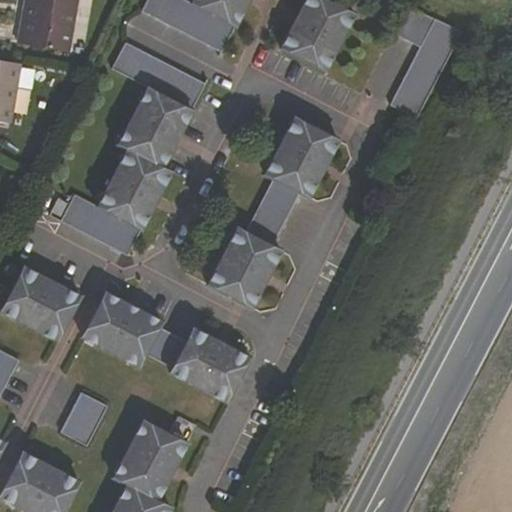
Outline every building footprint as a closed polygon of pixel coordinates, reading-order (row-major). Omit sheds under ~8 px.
[(13,0),(9,24),(59,35),(66,0),(13,0)] [(141,0),(134,16),(146,24),(157,0),(141,0)] [(157,0),(146,24),(158,30),(172,4),(164,0),(157,0)] [(212,26),(225,34),(244,0),(187,0),(182,10),(186,12),(200,19),(212,26)] [(299,0),(269,57),(314,81),(346,23),(302,0),(299,0)] [(182,10),(172,4),(158,30),(173,38),(186,12),(182,10)] [(173,38),(186,46),(200,19),(186,12),(173,38)] [(383,46),(396,52),(411,25),(398,18),(383,46)] [(186,46),(198,53),(212,26),(200,19),(186,46)] [(396,52),(409,59),(424,31),(411,25),(396,52)] [(212,26),(198,53),(211,60),(225,34),(212,26)] [(433,80),(452,44),(424,31),(409,59),(406,65),(433,80)] [(0,112),(6,113),(17,48),(0,45),(0,112)] [(129,54),(117,47),(102,74),(115,82),(129,54)] [(142,61),(129,54),(115,82),(127,89),(142,61)] [(137,94),(142,96),(156,68),(142,61),(127,89),(137,94)] [(426,93),(433,80),(406,65),(399,78),(426,93)] [(170,75),(156,68),(142,96),(155,103),(170,75)] [(182,82),(170,75),(155,103),(167,110),(182,82)] [(419,105),(426,93),(399,78),(392,91),(419,105)] [(196,89),(182,82),(167,110),(181,117),(196,89)] [(412,118),(419,105),(392,91),(385,103),(412,118)] [(151,174),(181,117),(167,110),(155,103),(142,96),(137,94),(107,150),(115,155),(151,174)] [(405,130),(412,118),(385,103),(378,116),(405,130)] [(260,187),(288,202),(297,207),(329,150),(283,126),(252,183),(260,187)] [(129,235),(160,179),(151,174),(115,155),(85,211),(90,214),(102,221),(115,227),(129,235)] [(288,202),(260,187),(253,201),(280,216),(288,202)] [(37,221),(48,227),(63,199),(51,193),(46,204),(37,221)] [(76,207),(63,199),(48,227),(61,234),(76,207)] [(253,201),(246,213),(273,228),(280,216),(253,201)] [(61,234),(75,241),(90,214),(85,211),(76,207),(61,234)] [(246,213),(239,227),(266,242),(273,228),(246,213)] [(102,221),(90,214),(75,241),(87,248),(102,221)] [(115,227),(102,221),(87,248),(100,255),(115,227)] [(129,235),(115,227),(100,255),(113,262),(116,261),(129,235)] [(232,239),(259,254),(266,242),(239,227),(232,239)] [(238,316),(269,260),(259,254),(232,239),(224,234),(192,292),(238,316)] [(9,271),(0,288),(0,323),(42,346),(66,302),(9,271)] [(66,341),(125,373),(131,360),(146,333),(149,328),(91,297),(66,341)] [(146,333),(131,360),(144,367),(158,340),(146,333)] [(171,347),(156,374),(154,379),(211,410),(235,366),(178,335),(171,347)] [(156,374),(171,347),(158,340),(144,367),(156,374)] [(65,397),(58,410),(85,424),(93,411),(65,397)] [(58,410),(51,422),(79,437),(85,424),(58,410)] [(177,419),(166,434),(184,446),(195,431),(177,419)] [(71,451),(79,437),(51,422),(43,437),(71,451)] [(141,506),(171,451),(125,426),(95,481),(109,489),(141,506)] [(0,463),(0,510),(3,511),(48,511),(62,487),(5,455),(0,463)] [(109,489),(96,511),(152,511),(141,506),(109,489)]
